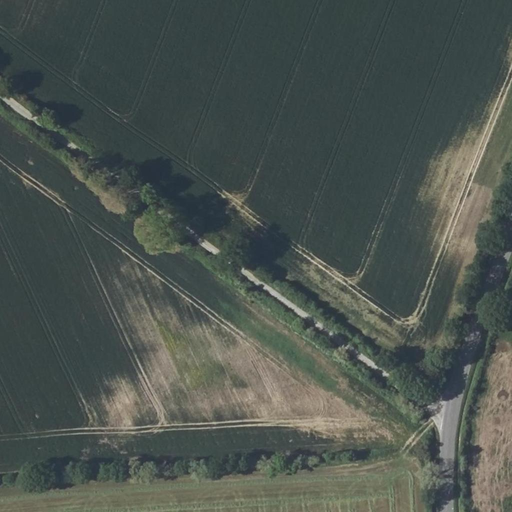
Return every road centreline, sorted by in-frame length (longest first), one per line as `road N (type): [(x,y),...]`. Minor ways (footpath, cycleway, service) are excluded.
road 1 (unclassified): [(449,417),(0,93)]
road 2 (tertiary): [(511,232),(449,417)]
